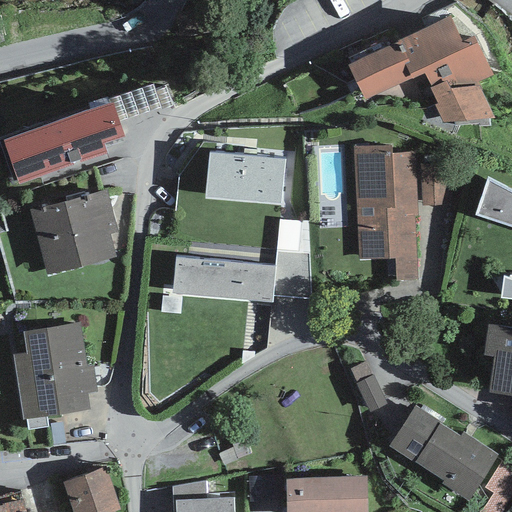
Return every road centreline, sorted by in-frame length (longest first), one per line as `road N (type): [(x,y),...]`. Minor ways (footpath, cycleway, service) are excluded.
road 1 (residential): [(127,441),(122,375),(147,179),(168,130),(185,111),(409,0)]
road 2 (residential): [(127,441),(171,422),(239,371),(327,335),(360,337),(511,431)]
road 3 (tertiary): [(166,0),(137,28),(0,66)]
road 4 (residential): [(127,441),(33,473),(0,470)]
